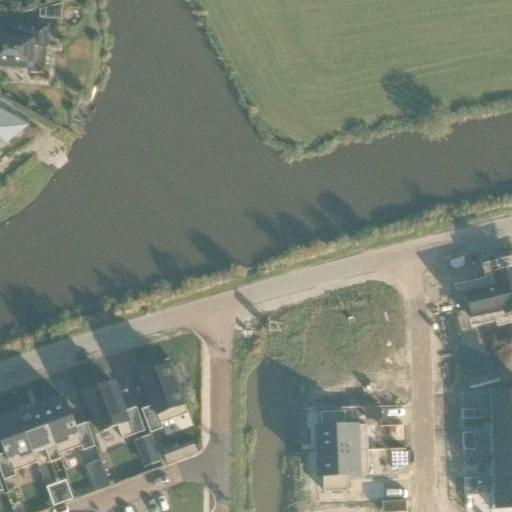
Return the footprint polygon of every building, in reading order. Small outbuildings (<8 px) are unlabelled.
[(39,18),(61,20),(62,4),(40,11),(39,18)] [(48,27),(20,25),(6,23),(5,37),(0,37),(0,67),(30,69),(30,73),(44,75),(48,27)] [(29,130),(0,113),(0,139),(5,142),(23,128),(28,131),(29,130)] [(496,285),(465,292),(471,319),(502,312),(504,317),(511,314),(511,267),(493,271),(496,285)] [(363,318),(346,323),(355,356),(397,345),(395,339),(398,339),(393,319),(390,320),(383,291),(358,297),(363,318)] [(314,309),(289,316),(297,344),(294,345),(299,365),(302,364),(303,370),(345,359),(336,325),(319,330),(314,309)] [(481,353),(465,357),(471,380),(486,377),(481,353)] [(151,407),(142,410),(150,434),(163,429),(162,424),(189,415),(186,407),(177,384),(184,382),(179,368),(172,371),(171,367),(143,377),(153,406),(151,407)] [(113,384),(86,394),(91,406),(100,433),(108,430),(118,426),(118,428),(123,440),(145,432),(136,408),(127,412),(125,412),(114,383),(113,384)] [(511,393),(494,394),(494,418),(511,417),(511,393)] [(64,399),(41,408),(60,460),(61,460),(60,455),(81,447),(83,452),(95,447),(87,423),(76,427),(75,428),(64,399)] [(41,408),(20,416),(37,464),(38,463),(36,456),(35,454),(45,450),(46,452),(50,464),(60,460),(41,408)] [(474,410),(462,411),(462,419),(474,419),(474,410)] [(322,428),(317,428),(318,453),(368,451),(367,426),(346,427),(335,427),(335,420),(346,420),(345,412),(321,413),(322,428)] [(6,454),(0,455),(0,470),(4,481),(16,476),(15,472),(37,464),(20,416),(0,422),(0,434),(7,453),(6,454)] [(511,417),(494,418),(495,427),(490,427),(490,441),(511,439),(511,417)] [(475,433),(462,434),(463,442),(475,442),(475,433)] [(150,437),(138,441),(148,467),(160,462),(150,437)] [(511,462),(511,439),(490,441),(491,454),(496,454),(496,462),(491,463),(491,464),(511,462)] [(475,442),(463,442),(463,450),(476,450),(475,442)] [(177,445),(162,450),(167,464),(182,459),(177,445)] [(368,451),(318,453),(319,478),(324,477),(324,492),(348,491),(348,483),(337,484),(337,477),(348,477),(369,476),(368,451)] [(511,485),(511,462),(491,464),(492,477),(497,477),(497,485),(492,485),(492,486),(511,485)] [(476,479),(464,480),(465,488),(477,487),(476,479)] [(55,485),(47,488),(51,499),(59,496),(55,485)] [(511,485),(492,486),(493,510),(511,509),(511,485)] [(477,487),(465,488),(465,496),(477,495),(477,487)]
